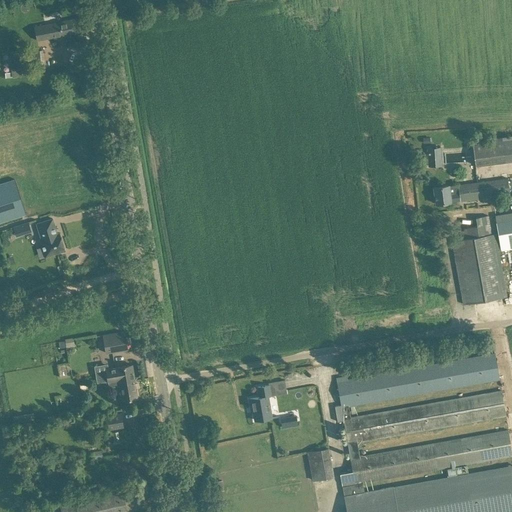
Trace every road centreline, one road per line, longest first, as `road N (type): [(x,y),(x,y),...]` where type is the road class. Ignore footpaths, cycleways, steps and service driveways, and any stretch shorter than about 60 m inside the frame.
road 1 (tertiary): [(160,381),(92,0)]
road 2 (unclassified): [(160,381),(511,322)]
road 3 (track): [(157,273),(0,323)]
road 4 (tertiary): [(183,511),(160,381)]
